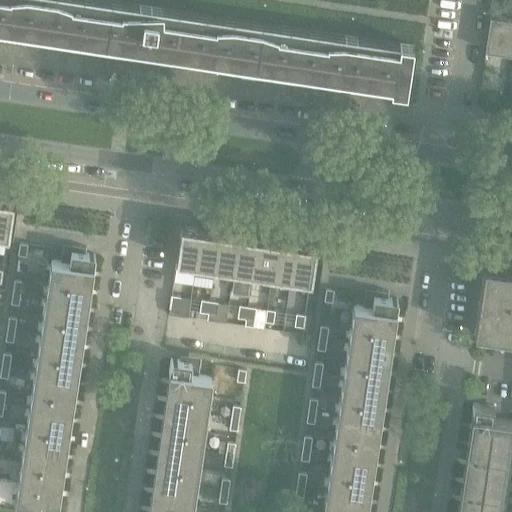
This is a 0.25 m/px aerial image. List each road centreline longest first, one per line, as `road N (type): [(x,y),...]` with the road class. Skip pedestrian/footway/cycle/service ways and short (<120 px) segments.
road 1 (secondary): [(316,141),(0,94)]
road 2 (secondary): [(0,146),(310,191)]
road 3 (residential): [(511,374),(430,362),(449,209)]
road 4 (residential): [(449,159),(475,0)]
road 5 (secondary): [(310,191),(449,209)]
road 6 (secondary): [(449,159),(316,141)]
road 7 (unknown): [(151,335),(279,349)]
